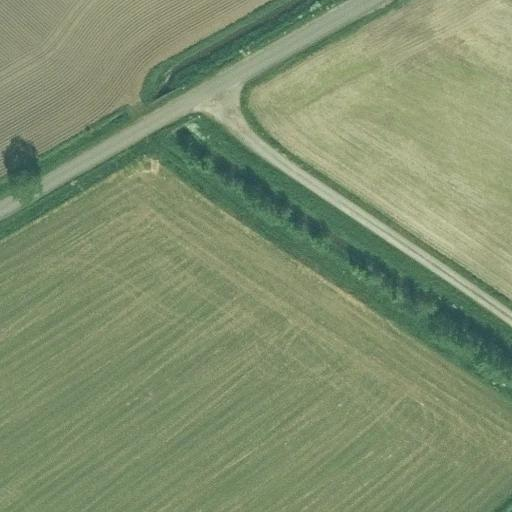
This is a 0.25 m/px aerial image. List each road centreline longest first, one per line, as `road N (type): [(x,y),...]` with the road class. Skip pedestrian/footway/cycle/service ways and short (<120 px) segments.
road 1 (unclassified): [(0,204),(369,0)]
road 2 (track): [(201,91),(286,168),(511,322)]
